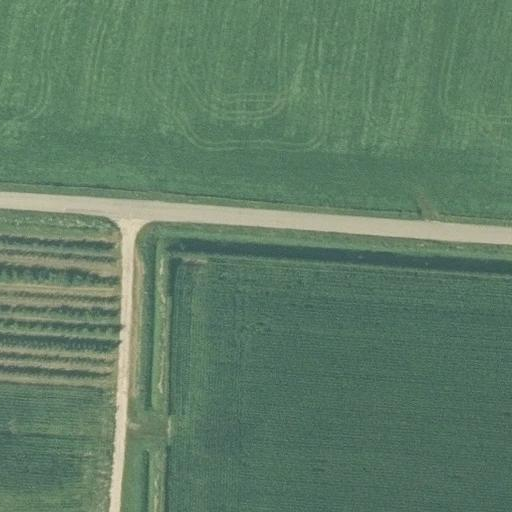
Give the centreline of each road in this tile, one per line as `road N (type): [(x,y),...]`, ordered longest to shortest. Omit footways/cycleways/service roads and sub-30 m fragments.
road 1 (unclassified): [(511,237),(129,210)]
road 2 (unclassified): [(114,511),(129,210)]
road 3 (unclassified): [(129,210),(0,200)]
